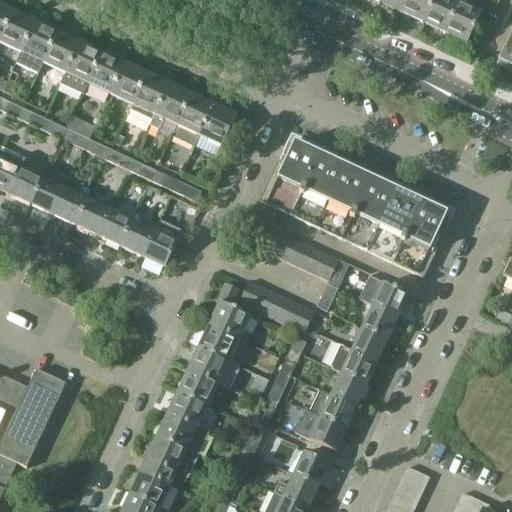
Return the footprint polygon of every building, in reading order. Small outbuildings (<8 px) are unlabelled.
[(380,0),(379,5),(400,15),(407,0),(380,0)] [(407,0),(400,15),(422,25),(434,0),(407,0)] [(434,0),(422,25),(443,35),(459,3),(460,0),(434,0)] [(459,3),(443,35),(466,46),(481,14),(459,3)] [(0,37),(12,12),(0,6),(0,37)] [(34,23),(12,12),(0,37),(0,44),(20,54),(34,23)] [(57,34),(34,23),(20,54),(15,64),(38,75),(43,64),(57,34)] [(79,44),(57,34),(43,64),(65,75),(79,44)] [(511,67),(511,42),(502,63),(511,67)] [(79,44),(65,75),(60,85),(83,96),(88,85),(102,55),(79,44)] [(124,65),(102,55),(88,85),(110,96),(124,65)] [(147,76),(124,65),(110,96),(133,106),(147,76)] [(170,86),(147,76),(133,106),(128,117),(150,128),(170,86)] [(7,84),(3,94),(10,96),(15,85),(8,82),(7,84)] [(192,97),(170,86),(150,128),(160,132),(165,121),(177,127),(178,127),(192,97)] [(215,107),(192,97),(178,127),(177,127),(172,138),(196,149),(201,138),(215,107)] [(0,111),(7,115),(11,105),(0,100),(0,111)] [(17,120),(22,110),(11,105),(7,115),(17,120)] [(237,118),(215,107),(201,138),(223,148),(237,118)] [(29,125),(34,115),(22,110),(17,120),(29,125)] [(40,131),(45,120),(34,115),(29,125),(40,131)] [(51,136),(56,126),(45,120),(40,131),(51,136)] [(63,141),(67,131),(56,126),(51,136),(63,141)] [(73,146),(78,136),(67,131),(63,141),(73,146)] [(85,151),(89,141),(78,136),(73,146),(85,151)] [(96,157),(101,147),(89,141),(85,151),(96,157)] [(447,216),(294,145),(265,206),(424,280),(436,254),(430,251),(447,216)] [(43,181),(21,171),(26,160),(0,147),(0,191),(31,207),(43,181)] [(107,162),(112,152),(101,147),(96,157),(107,162)] [(118,167),(123,157),(112,152),(107,162),(118,167)] [(129,172),(134,162),(123,157),(118,167),(129,172)] [(141,178),(146,168),(134,162),(129,172),(141,178)] [(152,183),(156,173),(146,168),(141,178),(152,183)] [(164,188),(169,178),(156,173),(152,183),(164,188)] [(174,193),(179,183),(169,178),(164,188),(174,193)] [(54,217),(66,192),(43,181),(31,207),(54,217)] [(185,198),(190,188),(179,183),(174,193),(185,198)] [(197,204),(202,194),(190,188),(185,198),(197,204)] [(76,227),(88,202),(66,192),(54,217),(76,227)] [(98,238),(110,213),(88,202),(76,227),(98,238)] [(121,248),(133,223),(110,213),(98,238),(121,248)] [(143,259),(155,233),(133,223),(121,248),(143,259)] [(274,258),(284,236),(274,231),(263,253),(274,258)] [(178,244),(155,233),(143,259),(166,269),(178,244)] [(285,263),(295,242),(284,236),(274,258),(285,263)] [(296,268),(306,247),(295,242),(285,263),(296,268)] [(307,274),(317,252),(306,247),(296,268),(307,274)] [(318,279),(328,257),(317,252),(307,274),(318,279)] [(329,284),(339,263),(328,257),(318,279),(329,284)] [(511,258),(503,278),(511,282),(511,258)] [(369,278),(358,302),(372,308),(372,307),(398,319),(408,296),(383,285),(369,278)] [(250,310),(260,289),(249,284),(239,305),(250,310)] [(219,305),(209,326),(240,340),(247,344),(251,335),(244,331),(250,318),(231,309),(239,292),(226,286),(217,304),(219,305)] [(338,291),(328,287),(322,298),(332,303),(338,291)] [(261,315),(271,294),(260,289),(250,310),(261,315)] [(272,321),(282,299),(271,294),(261,315),(272,321)] [(332,303),(322,298),(317,309),(327,314),(332,303)] [(282,326),(293,304),(282,299),(272,321),(282,326)] [(293,331),(303,309),(293,304),(282,326),(293,331)] [(372,308),(362,330),(387,341),(398,319),(372,307),(372,308)] [(304,336),(314,314),(303,309),(293,331),(304,336)] [(240,340),(209,326),(199,349),(230,363),(240,340)] [(352,352),(377,364),(387,341),(362,330),(352,352)] [(296,340),(291,351),(301,356),(306,345),(296,340)] [(341,347),(330,370),(341,375),(367,386),(377,364),(352,352),(341,347)] [(230,363),(199,349),(188,371),(219,386),(230,391),(240,368),(230,363)] [(296,367),(301,356),(291,351),(286,362),(296,367)] [(290,379),(296,367),(286,362),(280,374),(290,379)] [(219,386),(188,371),(178,394),(208,408),(219,386)] [(26,470),(66,386),(35,372),(26,391),(0,378),(0,500),(16,466),(26,470)] [(285,389),(290,379),(280,374),(275,384),(285,389)] [(341,375),(331,397),(356,409),(367,386),(341,375)] [(257,377),(252,388),(264,394),(269,383),(257,377)] [(280,401),(285,389),(275,384),(270,396),(280,401)] [(320,392),(310,415),(321,420),(346,431),(356,409),(331,397),(320,392)] [(208,408),(178,394),(167,417),(198,431),(199,429),(208,408)] [(275,412),(280,401),(270,396),(264,408),(275,412)] [(269,424),(275,412),(264,408),(259,419),(269,424)] [(198,431),(167,417),(157,439),(198,459),(210,434),(199,429),(198,431)] [(264,434),(269,424),(259,419),(254,430),(264,434)] [(321,420),(310,442),(336,454),(346,431),(321,420)] [(259,445),(264,434),(254,430),(249,441),(259,445)] [(198,459),(157,439),(141,474),(172,488),(177,475),(188,480),(198,459)] [(254,457),(259,445),(249,441),(244,452),(254,457)] [(249,468),(254,457),(244,452),(238,463),(249,468)] [(304,454),(293,476),(319,488),(329,465),(304,454)] [(243,479),(249,468),(238,463),(233,475),(243,479)] [(429,480),(407,469),(402,480),(424,490),(429,480)] [(172,488),(141,474),(130,496),(161,510),(172,488)] [(238,490),(243,479),(233,475),(228,485),(238,490)] [(279,484),(274,495),(308,511),(319,488),(293,476),(288,488),(279,484)] [(419,501),(424,490),(402,480),(397,491),(419,501)] [(232,503),(238,490),(228,485),(222,498),(232,503)] [(413,511),(414,511),(419,501),(397,491),(392,502),(413,511)] [(274,495),(265,511),(307,511),(308,511),(274,495)] [(469,511),(481,511),(485,505),(463,495),(458,506),(469,511)] [(160,511),(161,510),(130,496),(122,511),(160,511)] [(222,511),(228,511),(232,503),(222,498),(217,509),(222,511)] [(413,511),(392,502),(387,511),(413,511)]
